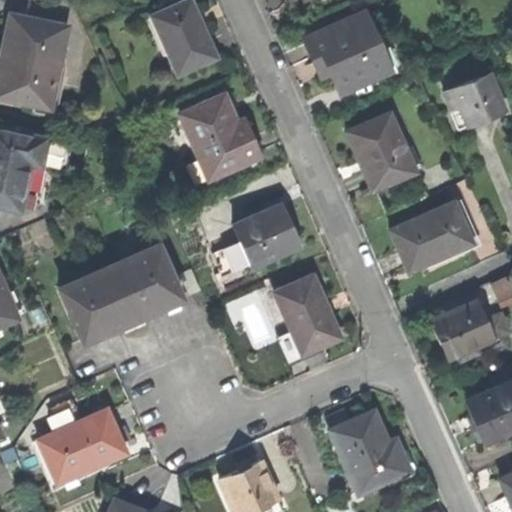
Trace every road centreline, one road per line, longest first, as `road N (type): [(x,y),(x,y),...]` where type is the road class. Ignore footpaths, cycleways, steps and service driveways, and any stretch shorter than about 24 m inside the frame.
road 1 (residential): [(241,0),(397,358)]
road 2 (residential): [(194,393),(214,433),(397,358)]
road 3 (residential): [(397,358),(470,511)]
